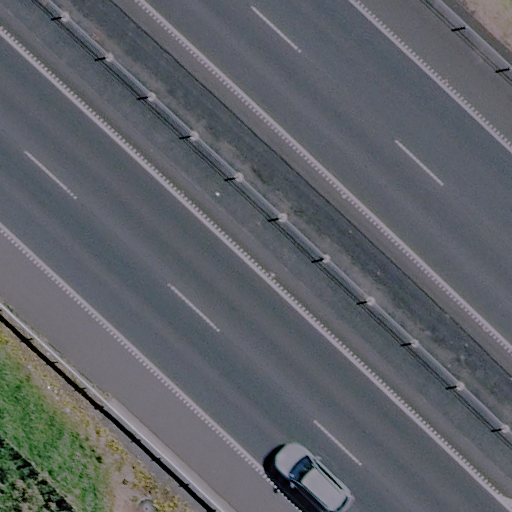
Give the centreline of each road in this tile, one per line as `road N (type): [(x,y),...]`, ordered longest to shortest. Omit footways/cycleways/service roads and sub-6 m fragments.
road 1 (motorway): [(364,511),(0,169)]
road 2 (motorway): [(203,0),(511,291)]
